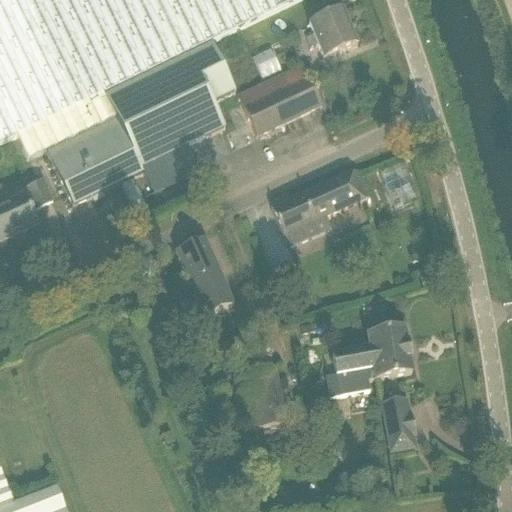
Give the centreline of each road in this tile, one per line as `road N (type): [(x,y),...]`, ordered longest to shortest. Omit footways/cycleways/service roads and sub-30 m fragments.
road 1 (unclassified): [(0,320),(432,113)]
road 2 (tertiary): [(482,318),(432,113)]
road 3 (tertiary): [(504,511),(482,318)]
